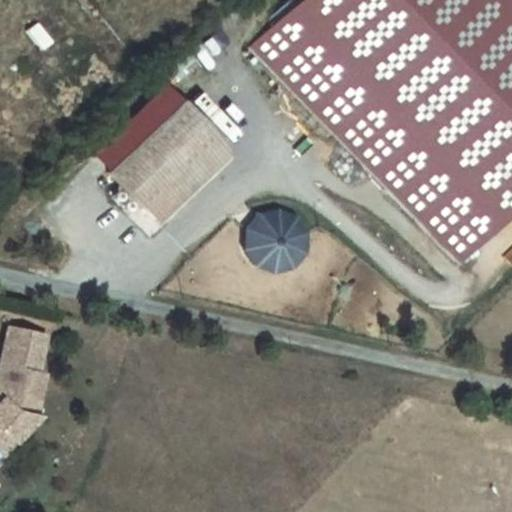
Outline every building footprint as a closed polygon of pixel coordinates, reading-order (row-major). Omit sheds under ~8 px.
[(458,263),(511,211),(511,10),(502,0),(298,0),(248,48),(458,263)] [(180,103),(108,173),(143,210),(143,209),(154,220),(226,152),(214,140),(215,140),(180,103)] [(292,219),(270,212),(250,223),(243,245),(254,265),(276,271),(296,261),(302,239),(292,219)] [(0,431),(5,436),(20,422),(21,415),(32,418),(33,420),(34,418),(34,417),(42,376),(35,374),(43,337),(6,329),(0,355),(0,431)] [(0,431),(0,454),(33,420),(32,418),(21,415),(20,422),(5,436),(0,431)]
